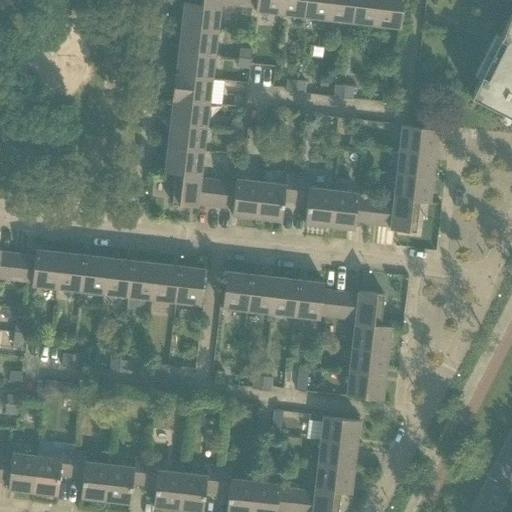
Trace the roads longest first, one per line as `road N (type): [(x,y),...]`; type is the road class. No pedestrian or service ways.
road 1 (residential): [(489,279),(0,218)]
road 2 (residential): [(380,511),(489,279)]
